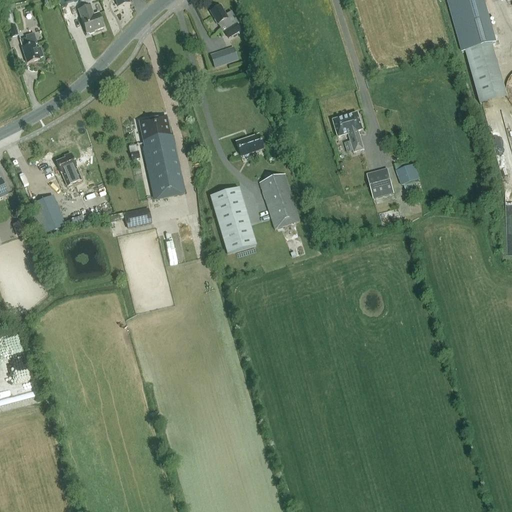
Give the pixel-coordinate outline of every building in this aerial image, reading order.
[(480,0),(448,0),(464,53),(493,45),(480,0)] [(12,39),(18,37),(11,14),(16,13),(14,6),(2,10),(7,27),(8,27),(12,39)] [(94,32),(104,29),(98,14),(93,16),(90,6),(88,7),(88,6),(79,9),(80,10),(78,11),(86,35),(89,34),(89,35),(94,33),(94,32)] [(217,24),(221,31),(225,28),(227,32),(224,33),(228,40),(241,33),(237,26),(238,25),(231,13),(225,16),(220,7),(210,13),(215,20),(214,21),(216,25),(217,24)] [(40,48),(36,50),(35,45),(37,44),(33,34),(26,37),(26,39),(20,41),(22,48),(21,48),(27,64),(40,60),(39,59),(43,58),(40,48)] [(238,61),(233,48),(210,56),(214,69),(238,61)] [(352,154),(363,151),(357,133),(362,131),(357,113),(332,121),(337,139),(346,136),(348,142),(343,144),(347,154),(352,152),(352,154)] [(511,165),(511,147),(504,114),(488,118),(501,168),(511,165)] [(153,202),(185,196),(172,135),(169,136),(166,119),(140,124),(145,148),(142,149),(153,202)] [(240,158),(263,151),(258,137),(236,144),(240,158)] [(129,147),(132,162),(139,160),(136,146),(129,147)] [(73,183),(80,180),(75,170),(77,169),(71,155),(64,158),(65,160),(56,163),(61,175),(68,172),(73,183)] [(414,166),(396,172),(401,188),(419,181),(414,166)] [(388,170),(367,175),(373,201),(394,195),(388,170)] [(285,176),(259,184),(274,230),(300,222),(285,176)] [(0,198),(8,195),(1,180),(0,180),(0,198)] [(239,189),(210,198),(227,256),(257,247),(239,189)] [(53,197),(29,207),(42,237),(65,227),(53,197)] [(124,215),(127,230),(152,225),(148,210),(124,215)] [(13,225),(17,238),(30,233),(25,221),(13,225)]
